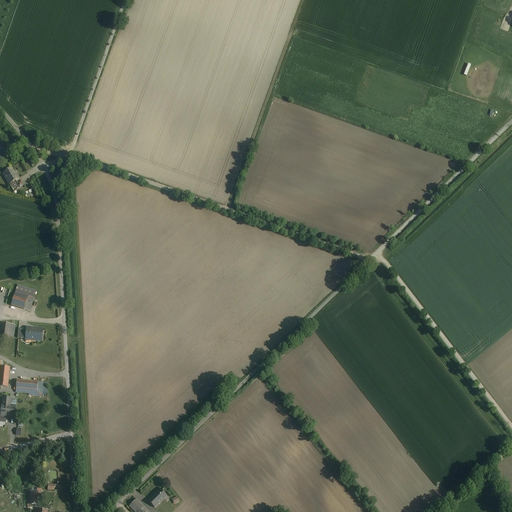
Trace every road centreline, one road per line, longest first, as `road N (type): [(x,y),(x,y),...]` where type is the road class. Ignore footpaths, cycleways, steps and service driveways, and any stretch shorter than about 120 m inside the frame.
road 1 (unclassified): [(107,511),(369,259)]
road 2 (unclassified): [(69,154),(369,259)]
road 3 (unclassified): [(43,166),(58,223),(70,434)]
road 4 (track): [(302,0),(228,210)]
road 5 (track): [(369,259),(397,277),(511,425)]
road 6 (unclassified): [(369,259),(511,121)]
road 7 (unclassified): [(69,154),(124,0)]
